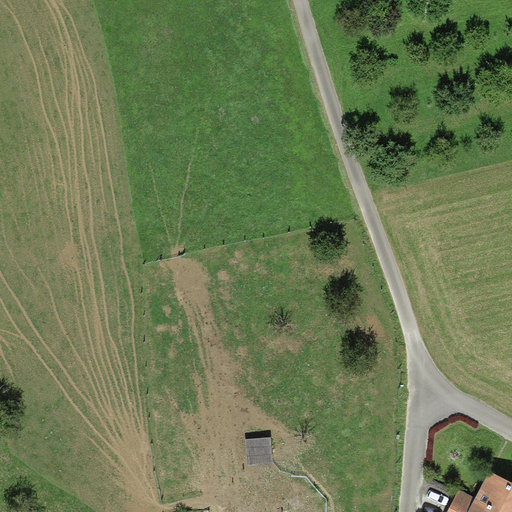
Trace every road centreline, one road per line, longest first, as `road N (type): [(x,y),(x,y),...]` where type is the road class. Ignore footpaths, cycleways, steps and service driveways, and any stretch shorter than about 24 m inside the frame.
road 1 (residential): [(424,368),(298,0)]
road 2 (residential): [(424,368),(406,511)]
